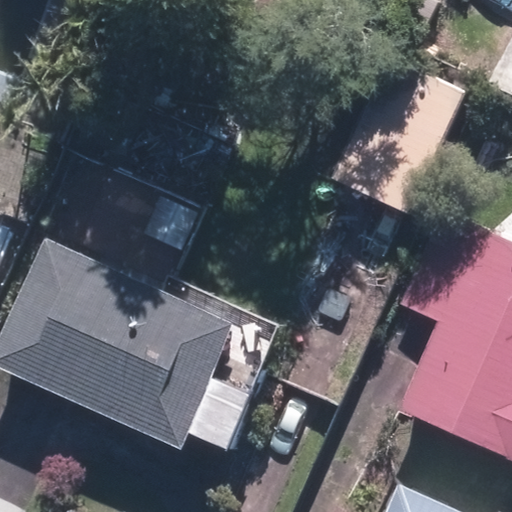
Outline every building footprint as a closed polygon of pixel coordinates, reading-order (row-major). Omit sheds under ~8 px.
[(334,181),(414,218),(471,92),(391,56),(334,181)] [(330,121),(264,120),(262,226),(329,227),(330,121)] [(194,232),(153,212),(131,257),(173,277),(194,232)] [(398,412),(511,462),(511,244),(444,214),(403,306),(438,322),(398,412)] [(0,273),(14,241),(0,234),(0,273)] [(47,244),(0,349),(0,368),(184,450),(190,436),(228,453),(253,397),(215,380),(238,329),(47,244)] [(460,511),(401,484),(387,511),(460,511)]
